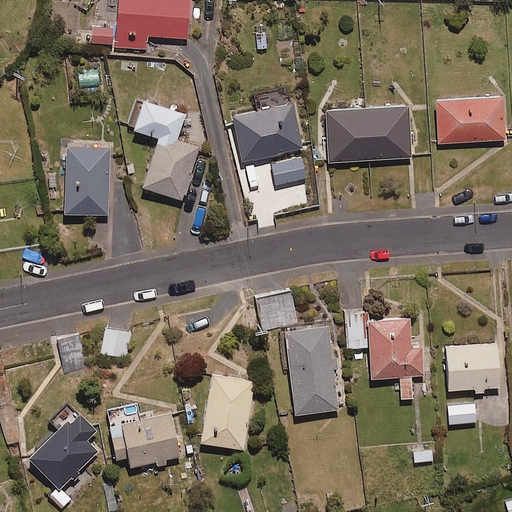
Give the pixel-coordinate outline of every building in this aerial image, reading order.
[(190,0),(119,0),(117,23),(94,21),(92,41),(146,46),(147,30),(188,34),(190,0)] [(270,29),(253,30),(255,48),(272,46),(270,29)] [(299,145),(285,82),(250,90),(253,105),(227,111),(238,158),(299,145)] [(502,137),(499,92),(432,96),(435,141),(502,137)] [(185,108),(144,94),(134,124),(159,132),(143,182),(183,195),(200,142),(177,134),(185,108)] [(404,101),(322,106),(325,159),(407,154),(404,101)] [(110,142),(66,141),(64,209),(108,210),(110,142)] [(303,175),(299,155),(269,162),(273,182),(303,175)] [(295,318),(289,290),(272,294),(278,322),(295,318)] [(364,315),(363,307),(343,308),(345,345),(365,344),(367,375),(397,373),(398,397),(410,396),(409,372),(420,372),(418,343),(406,343),(405,313),(364,315)] [(335,406),(325,320),(280,326),(290,411),(335,406)] [(131,329),(106,325),(101,351),(126,356),(131,329)] [(85,369),(81,336),(60,338),(64,371),(85,369)] [(492,339),(440,343),(443,387),(495,384),(492,339)] [(255,375),(213,369),(202,438),(244,444),(255,375)] [(473,420),(472,401),(445,402),(445,421),(473,420)] [(97,425),(76,404),(29,452),(62,484),(98,446),(87,436),(97,425)] [(180,453),(173,409),(110,419),(115,453),(128,451),(130,461),(180,453)] [(432,447),(411,448),(412,461),(432,461),(432,447)]
